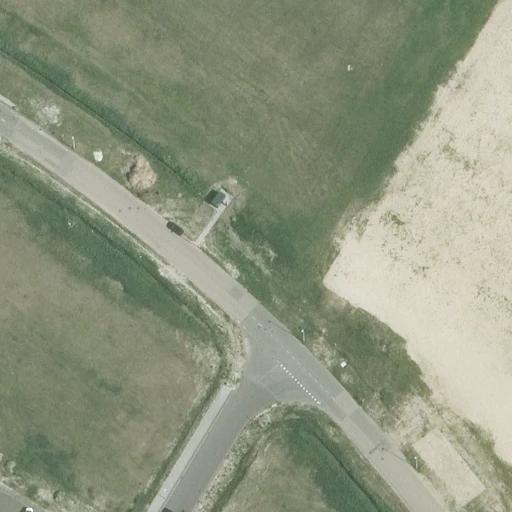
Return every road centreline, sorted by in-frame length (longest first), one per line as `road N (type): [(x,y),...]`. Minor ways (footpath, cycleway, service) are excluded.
road 1 (unclassified): [(278,343),(133,213),(0,119)]
road 2 (unclassified): [(429,511),(278,343)]
road 3 (unclassified): [(176,511),(278,343)]
